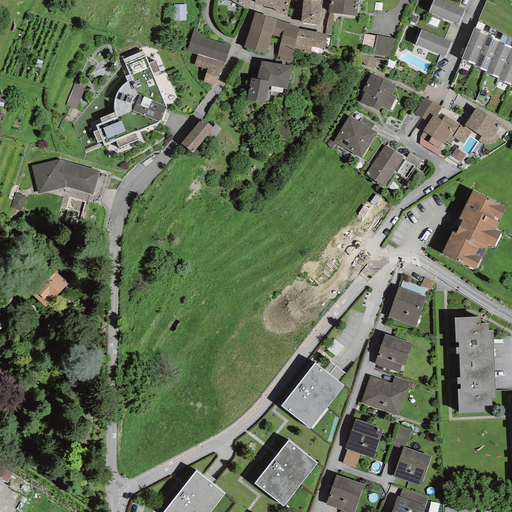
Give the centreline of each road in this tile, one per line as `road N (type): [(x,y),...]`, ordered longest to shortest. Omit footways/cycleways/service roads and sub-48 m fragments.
road 1 (residential): [(253,0),(240,50),(216,92),(116,222),(109,467),(127,488)]
road 2 (residential): [(127,488),(230,435),(258,411),(392,256),(436,269),(511,317)]
